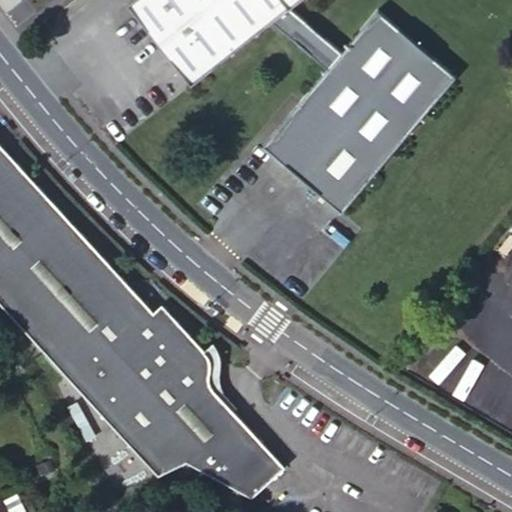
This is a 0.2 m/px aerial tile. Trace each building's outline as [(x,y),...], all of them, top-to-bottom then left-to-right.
[(131,0),(192,76),(273,13),(287,0),(131,0)] [(292,0),(287,0),(273,13),(328,67),(342,48),(292,0)] [(458,74),(380,5),(342,48),(328,67),(262,142),(344,210),(458,74)] [(287,462),(218,383),(214,374),(214,369),(216,358),(216,356),(215,351),(211,345),(163,301),(154,309),(0,140),(0,296),(160,468),(189,454),(252,491),(287,462)] [(0,511),(29,511),(19,491),(3,498),(3,497),(0,497),(0,511)]
